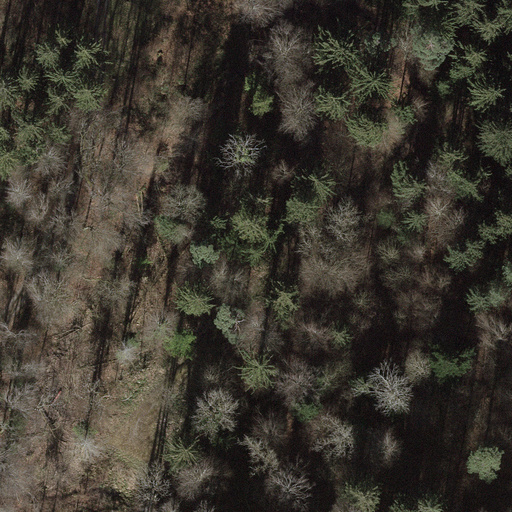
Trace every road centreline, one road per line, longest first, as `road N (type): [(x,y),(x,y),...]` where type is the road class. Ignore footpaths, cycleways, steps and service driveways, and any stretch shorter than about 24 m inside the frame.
road 1 (track): [(511,60),(147,373)]
road 2 (track): [(0,319),(41,273),(83,158),(103,0)]
